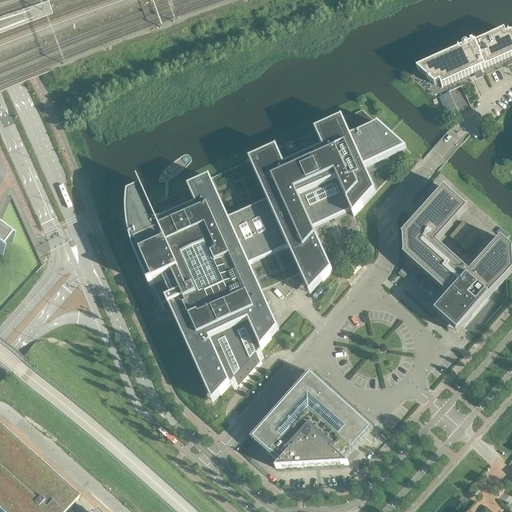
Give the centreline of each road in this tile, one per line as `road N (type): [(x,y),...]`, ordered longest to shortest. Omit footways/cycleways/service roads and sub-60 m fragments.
road 1 (tertiary): [(214,460),(147,393),(90,260)]
road 2 (secondary): [(90,260),(0,54)]
road 3 (unclassified): [(366,290),(386,263),(388,212),(464,130)]
road 4 (tertiary): [(102,329),(142,414),(205,471)]
road 5 (secondary): [(0,106),(67,258)]
road 6 (unclassified): [(0,408),(120,511)]
road 7 (unclassified): [(214,460),(313,347)]
road 8 (tertiary): [(443,413),(347,509)]
road 9 (unclassified): [(409,382),(424,357),(422,337),(366,290)]
road 10 (unclassified): [(313,347),(343,384),(363,394),(385,397),(409,382)]
